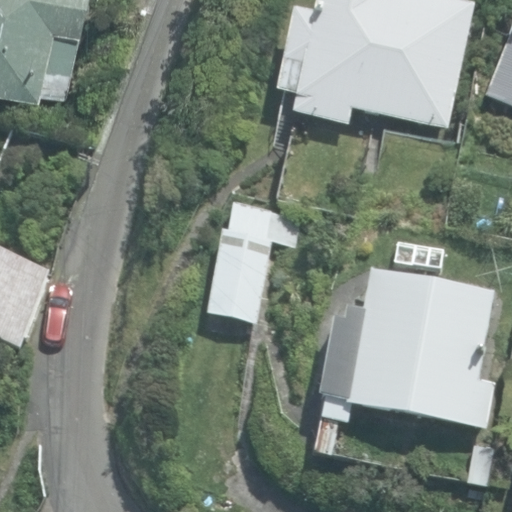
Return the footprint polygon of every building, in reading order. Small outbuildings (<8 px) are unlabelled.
[(0,0),(0,92),(38,100),(40,93),(66,99),(86,0),(0,0)] [(350,112),(446,133),(472,14),(405,0),(319,0),(315,20),(295,16),(278,95),(297,99),(294,116),(347,128),(350,112)] [(511,36),(486,101),(511,112),(511,36)] [(208,318),(257,326),(270,244),(286,247),(291,218),(271,215),(271,214),(234,207),(229,235),(222,233),(208,318)] [(440,272),(443,254),(396,244),(392,266),(411,269),(412,267),(440,272)] [(0,346),(19,354),(48,276),(0,257),(0,346)] [(317,456),(331,458),(338,424),(348,426),(351,410),(485,435),(494,386),(477,383),(493,296),(373,273),(364,315),(348,312),(346,325),(335,323),(320,398),(325,399),(321,420),(324,421),(317,456)] [(473,445),(465,487),(490,492),(498,450),(473,445)]
